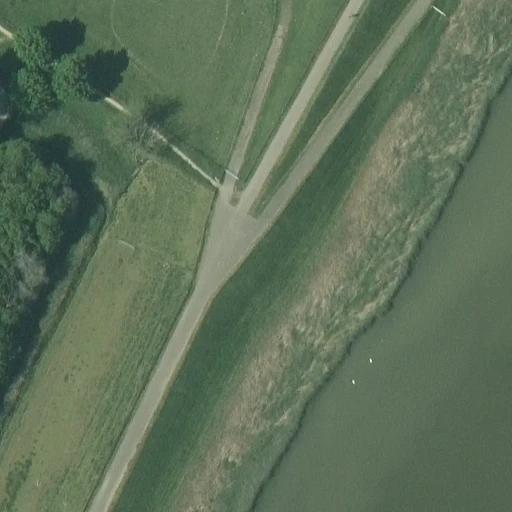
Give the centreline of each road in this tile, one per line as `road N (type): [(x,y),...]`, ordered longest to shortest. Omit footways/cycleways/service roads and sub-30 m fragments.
road 1 (track): [(218,258),(273,207),(423,0)]
road 2 (track): [(218,258),(356,0)]
road 3 (track): [(97,511),(218,258)]
road 4 (track): [(224,193),(286,18),(283,0)]
